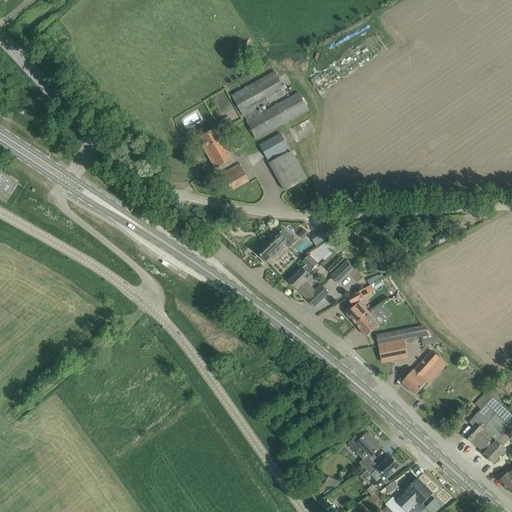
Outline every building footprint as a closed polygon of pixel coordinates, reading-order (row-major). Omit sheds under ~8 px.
[(312,80),(322,94),(354,71),(349,64),(352,62),(347,56),(312,80)] [(256,139),(308,109),(298,92),(260,114),(257,109),(287,93),(275,71),(232,95),(244,117),(245,116),(248,121),(246,122),(256,139)] [(229,117),(221,122),(226,131),(234,126),(229,117)] [(233,159),(216,129),(201,137),(207,146),(203,148),(204,149),(205,148),(216,169),(233,159)] [(268,160),(289,148),(281,133),(260,146),(268,160)] [(270,163),(281,182),(286,191),(307,179),(291,151),(270,163)] [(232,191),(241,186),(249,181),(239,164),(231,168),(223,173),(222,173),(226,180),(226,181),(232,191)] [(0,189),(10,196),(17,185),(0,173),(0,189)] [(255,250),(267,262),(272,257),(274,258),(287,245),(289,248),(296,241),(285,229),(274,240),(272,238),(263,246),(261,244),(255,250)] [(303,239),(309,234),(304,229),(299,235),(303,239)] [(439,244),(450,239),(447,233),(436,238),(439,244)] [(316,235),(310,239),(314,245),(320,241),(316,235)] [(315,307),(329,293),(321,285),(314,291),(306,283),(316,274),(312,270),(318,264),(309,255),(302,261),(306,265),(303,269),(301,267),(297,271),(298,273),(290,281),(297,289),(298,289),(307,299),(315,307)] [(332,276),(339,283),(354,269),(347,262),(332,276)] [(351,304),(375,291),(371,285),(348,298),(351,304)] [(347,313),(356,325),(367,316),(370,314),(366,309),(360,302),(347,313)] [(367,316),(356,325),(366,336),(384,320),(375,310),(370,314),(367,316)] [(416,328),(390,334),(392,343),(418,337),(416,328)] [(404,341),(379,346),(382,362),(399,359),(398,354),(407,353),(404,341)] [(414,370),(402,383),(416,395),(428,381),(425,378),(441,360),(431,350),(414,370)] [(474,368),(468,362),(465,365),(471,371),(474,368)] [(506,450),(503,447),(511,436),(511,434),(506,429),(511,423),(511,414),(497,401),(503,394),(496,388),(490,394),(487,391),(475,404),(481,409),(469,423),(474,427),(465,437),(471,442),(472,441),(485,453),(484,454),(494,463),(506,450)] [(368,453),(372,457),(381,448),(372,439),(374,437),(369,432),(368,434),(367,433),(358,443),(363,448),(357,454),(362,459),(368,453)] [(374,463),(375,463),(368,456),(360,464),(366,470),(374,463)] [(367,491),(371,496),(378,489),(385,483),(386,484),(390,480),(388,478),(400,467),(391,456),(378,467),(375,463),(374,463),(366,470),(370,475),(377,469),(381,473),(378,475),(380,477),(373,483),(374,484),(367,491)] [(304,477),(314,470),(311,466),(301,473),(304,477)] [(511,468),(500,481),(511,493),(511,492),(511,468)] [(326,482),(338,488),(341,481),(329,475),(326,482)] [(433,494),(418,478),(401,494),(403,496),(397,502),(393,497),(385,504),(387,506),(392,511),(427,511),(428,510),(429,511),(436,511),(438,511),(442,506),(435,499),(426,507),(423,504),(433,494)] [(393,481),(385,488),(389,493),(397,487),(393,481)] [(379,490),(378,489),(371,496),(354,511),(375,511),(382,507),(378,502),(385,497),(379,490)]
